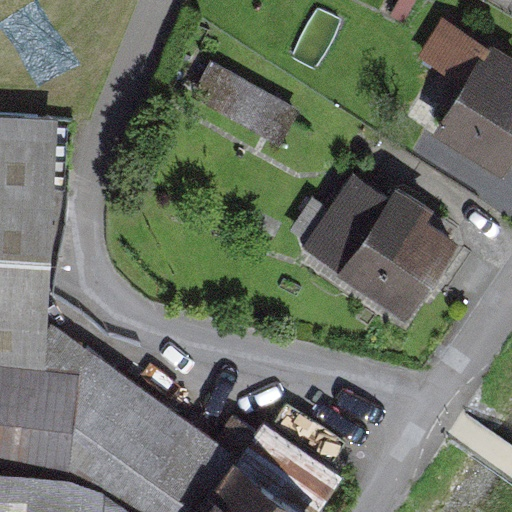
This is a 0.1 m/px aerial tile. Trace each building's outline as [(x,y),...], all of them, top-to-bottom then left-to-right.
[(479,80),(500,45),(455,18),(434,53),(479,80)] [(511,52),(500,45),(479,80),(452,124),(511,159),(511,52)] [(293,100),(226,64),(210,93),(277,129),(293,100)] [(0,511),(109,511),(111,467),(0,466),(0,361),(57,363),(62,119),(0,116),(0,511)] [(469,242),(371,168),(318,237),(416,311),(469,242)] [(329,511),(352,484),(270,420),(197,511),(329,511)]
